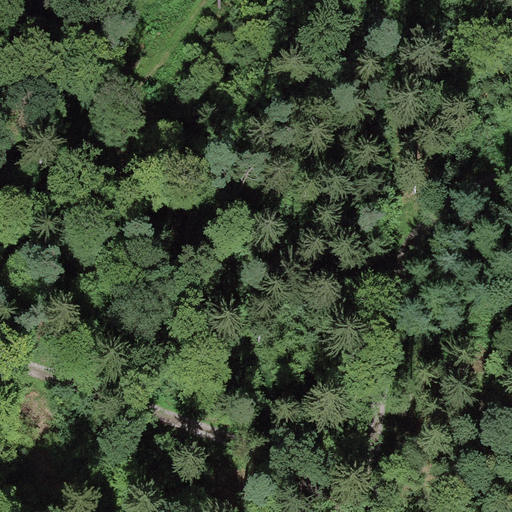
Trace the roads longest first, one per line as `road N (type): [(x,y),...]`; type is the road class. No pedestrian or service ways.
road 1 (track): [(511,171),(448,203),(410,237),(394,276),(363,511)]
road 2 (track): [(0,357),(295,466),(335,511)]
road 3 (track): [(347,0),(356,107),(398,266)]
